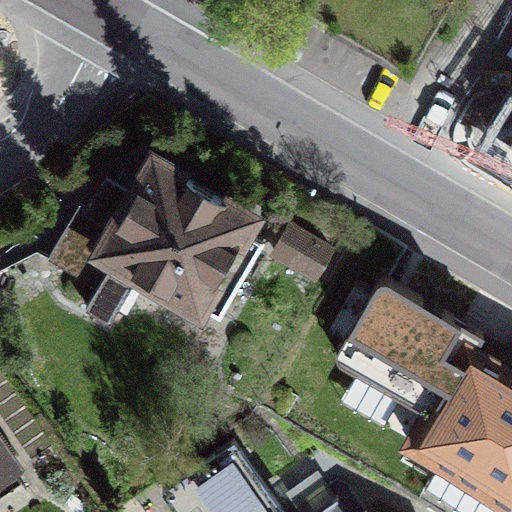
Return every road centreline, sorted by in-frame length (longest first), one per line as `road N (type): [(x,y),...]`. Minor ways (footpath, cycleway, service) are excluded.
road 1 (tertiary): [(131,28),(511,249)]
road 2 (residential): [(131,28),(45,126),(0,158)]
